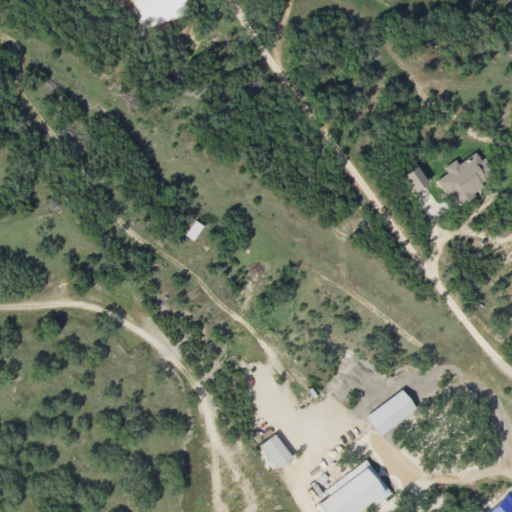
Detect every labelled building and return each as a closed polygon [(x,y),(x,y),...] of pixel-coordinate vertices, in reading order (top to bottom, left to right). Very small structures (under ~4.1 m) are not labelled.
[(146,0),(154,24),(188,14),(183,0),(146,0)] [(450,202),(454,199),(458,204),(485,186),(477,173),(487,167),(475,150),(456,164),(453,159),(442,167),(446,172),(435,179),(450,202)] [(426,183),(415,165),(399,175),(410,193),(426,183)] [(201,225),(193,220),(184,235),(192,240),(201,225)] [(258,444),(274,468),(289,458),(269,428),(261,433),(265,439),(258,444)] [(323,490),(327,495),(315,503),(321,511),(354,511),(370,501),(372,505),(389,493),(365,460),(323,490)]
